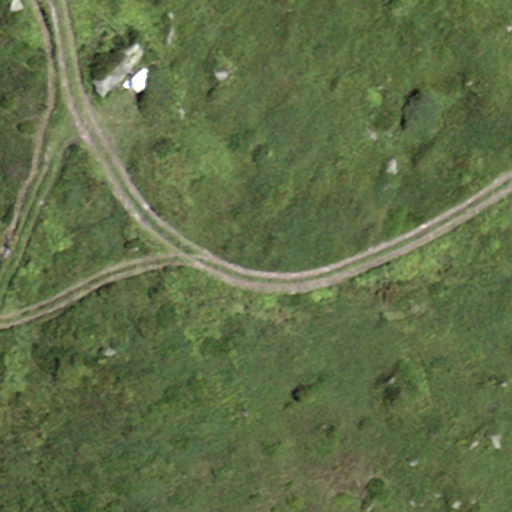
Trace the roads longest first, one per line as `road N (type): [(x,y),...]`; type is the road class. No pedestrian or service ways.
road 1 (track): [(511,178),(315,273),(237,271),(194,255),(133,204),(80,123),(54,0)]
road 2 (track): [(0,324),(63,303),(96,279),(194,255)]
